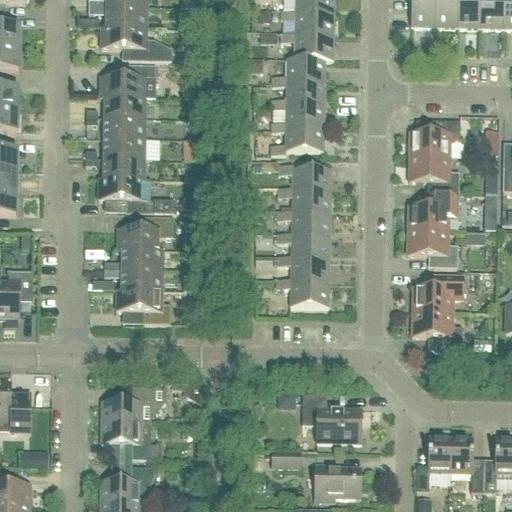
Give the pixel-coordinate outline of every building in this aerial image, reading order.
[(0,0),(0,9),(25,10),(24,0),(0,0)] [(99,14),(147,14),(147,0),(105,0),(105,6),(99,6),(99,14)] [(295,3),(294,16),(294,21),(333,22),(333,0),(280,0),(281,2),(295,3)] [(410,0),(410,33),(433,34),(434,0),(410,0)] [(434,0),(433,34),(456,34),(456,0),(434,0)] [(456,0),(456,34),(479,35),(479,0),(456,0)] [(479,0),(479,35),(501,35),(501,0),(479,0)] [(511,0),(501,0),(501,35),(511,35),(511,0)] [(146,35),(147,14),(99,14),(99,21),(105,21),(105,34),(146,35)] [(294,26),(294,39),(294,43),(333,44),(333,22),(294,21),(294,16),(280,16),(280,25),(294,26)] [(0,53),(18,54),(18,32),(0,31),(0,53)] [(105,34),(100,33),(100,55),(128,56),(128,60),(171,60),(171,48),(153,39),(146,39),(146,35),(105,34)] [(294,48),(294,65),(293,66),(325,66),(325,67),(333,67),(333,44),(294,43),(294,39),(280,39),(280,48),(294,48)] [(18,54),(0,53),(0,75),(18,76),(18,54)] [(271,92),(285,93),(285,88),(324,89),(325,67),(325,66),(293,66),(294,65),(285,65),(285,83),(271,83),(271,92)] [(99,105),(104,105),(104,104),(145,104),(146,84),(155,84),(155,72),(127,71),(127,83),(100,83),(99,105)] [(271,115),(285,115),(285,111),(324,112),(324,89),(285,88),(285,93),(285,106),(271,105),(271,115)] [(0,93),(0,115),(17,116),(17,94),(0,93)] [(104,104),(104,105),(103,124),(145,125),(145,104),(104,104)] [(270,138),(284,138),(284,133),(323,134),(324,112),(285,111),(285,115),(284,128),(270,128),(270,138)] [(17,116),(0,115),(0,137),(17,138),(17,116)] [(92,115),(92,124),(103,124),(103,116),(92,115)] [(103,124),(103,145),(145,145),(145,125),(103,124)] [(408,139),(408,163),(449,164),(450,150),(459,150),(460,127),(435,127),(435,139),(408,139)] [(284,133),(284,138),(284,151),(270,151),(270,161),(285,161),(285,157),(323,158),(323,134),(284,133)] [(103,145),(103,165),(144,166),(145,145),(103,145)] [(0,155),(0,177),(16,178),(16,156),(0,155)] [(433,188),(433,200),(458,201),(458,178),(449,178),(449,164),(408,163),(407,188),(433,188)] [(103,165),(102,185),(102,186),(139,186),(139,187),(144,187),(144,166),(103,165)] [(291,181),(291,194),(291,199),(330,199),(330,176),(292,175),(293,171),(278,171),(277,181),(291,181)] [(511,173),(502,174),(501,198),(511,198),(511,173)] [(0,177),(0,199),(16,199),(16,178),(0,177)] [(102,186),(102,185),(98,185),(97,206),(125,207),(125,219),(152,219),(152,207),(139,207),(139,187),(139,186),(102,186)] [(291,204),(291,217),(291,221),(329,222),(330,199),(291,199),(291,194),(277,194),(277,203),(291,204)] [(16,199),(0,199),(0,221),(15,221),(16,199)] [(407,212),(407,237),(448,237),(448,223),(458,223),(458,201),(433,200),(433,212),(407,212)] [(291,226),(290,240),(290,244),(329,244),(329,222),(291,221),(291,217),(277,217),(277,226),(291,226)] [(172,224),(138,223),(137,235),(117,235),(116,256),(121,256),(158,257),(158,256),(158,242),(172,242),(172,224)] [(448,237),(407,237),(406,261),(432,262),(432,274),(457,274),(457,252),(447,252),(448,237)] [(290,249),(290,262),(290,266),(329,267),(329,244),(290,244),(290,240),(276,239),(276,249),(290,249)] [(103,268),(103,276),(162,277),(163,256),(158,256),(158,257),(121,256),(121,269),(103,268)] [(290,272),(289,285),(289,289),(328,290),(329,267),(290,266),(290,262),(276,262),(276,272),(290,272)] [(120,284),(120,296),(120,297),(162,297),(162,277),(103,276),(103,283),(120,284)] [(0,288),(0,324),(19,325),(19,307),(31,308),(32,278),(8,278),(8,289),(0,288)] [(412,293),(411,318),(452,319),(452,305),(462,305),(463,282),(438,282),(438,294),(412,293)] [(289,289),(289,285),(276,285),(275,294),(289,295),(289,313),(328,313),(328,290),(289,289)] [(120,297),(120,296),(116,296),(115,318),(143,318),(143,330),(170,331),(170,310),(161,310),(162,297),(120,297)] [(411,318),(411,343),(437,343),(437,355),(461,355),(462,333),(452,333),(452,319),(411,318)] [(0,437),(30,438),(30,411),(10,411),(10,390),(0,389),(0,437)] [(101,407),(100,429),(141,430),(149,430),(149,428),(164,409),(165,409),(166,394),(132,394),(132,408),(101,407)] [(316,432),(315,449),(360,450),(361,416),(326,415),(326,401),(302,400),(301,432),(316,432)] [(141,430),(100,429),(100,451),(131,452),(131,466),(156,466),(157,451),(149,451),(149,430),(141,430)] [(429,478),(449,479),(450,444),(428,444),(427,472),(416,472),(415,498),(428,498),(429,478)] [(470,499),(482,499),(483,474),(472,473),(472,445),(450,444),(449,479),(470,479),(470,499)] [(495,480),(511,480),(511,445),(494,445),(494,474),(483,474),(482,499),(495,499),(495,480)] [(271,458),(271,474),(300,474),(300,458),(271,458)] [(315,506),(333,506),(333,502),(354,503),(355,475),(329,475),(329,471),(316,471),(315,506)] [(99,487),(99,509),(139,510),(139,507),(148,507),(155,489),(156,489),(156,474),(131,473),(131,487),(99,487)] [(0,510),(30,511),(30,490),(0,489),(0,510)]
